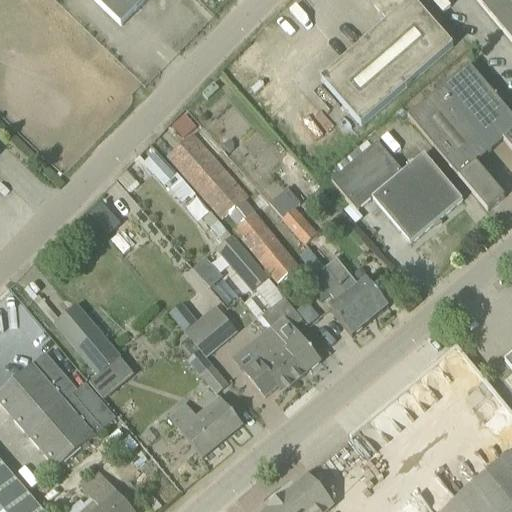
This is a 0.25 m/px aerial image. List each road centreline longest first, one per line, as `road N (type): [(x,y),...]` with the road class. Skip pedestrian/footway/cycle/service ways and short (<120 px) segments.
road 1 (unclassified): [(202,511),(511,248)]
road 2 (unclassified): [(262,0),(0,271)]
